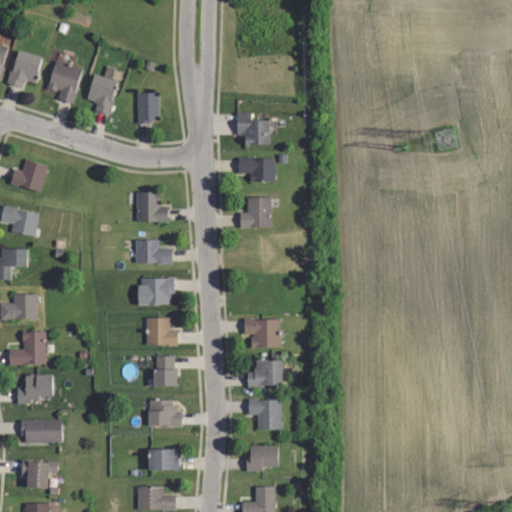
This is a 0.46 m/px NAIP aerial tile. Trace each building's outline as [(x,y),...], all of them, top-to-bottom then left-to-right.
[(21,89),(6,84),(16,54),(42,63),(35,84),(24,81),(21,89)] [(70,104),(58,99),(61,91),(57,89),(56,92),(47,89),(48,86),(46,86),(55,62),(67,66),(67,65),(72,66),(71,68),(82,72),(70,104)] [(114,67),(112,76),(117,77),(111,98),(114,99),(111,114),(96,110),(98,102),(94,101),(95,99),(88,97),(94,72),(105,75),(108,65),(114,67)] [(137,123),(136,91),(157,91),(158,118),(151,118),(151,121),(148,122),(148,123),(137,123)] [(252,113),(251,121),(269,121),(269,145),(244,145),(244,133),(237,133),(237,113),(252,113)] [(272,180),(249,179),(249,173),(237,173),(237,157),(273,158),(272,180)] [(38,192),(9,183),(14,168),(21,170),(24,159),(46,166),(38,192)] [(166,222),(136,221),(136,191),(159,192),(158,206),(166,207),(166,222)] [(269,226),(238,226),(239,211),(246,211),(246,196),(269,196),(269,226)] [(34,237),(12,234),(13,225),(0,223),(2,209),(38,215),(34,237)] [(135,263),(134,241),(157,240),(157,249),(170,248),(171,262),(135,263)] [(10,281),(0,281),(0,267),(1,250),(27,251),(27,271),(10,270),(10,281)] [(167,304),(138,303),(139,287),(143,287),(144,279),(174,279),(173,291),(171,291),(171,293),(167,293),(167,304)] [(36,319),(0,319),(0,302),(15,302),(15,294),(36,294),(36,319)] [(176,344),(145,344),(145,317),(167,316),(167,329),(176,329),(176,344)] [(250,346),(250,337),(252,337),(252,333),(243,333),(243,318),(277,318),(277,346),(250,346)] [(44,363),(7,363),(7,348),(22,347),(22,340),(21,340),(20,330),(44,330),(44,363)] [(152,385),(152,369),(155,368),(155,357),(173,357),(173,369),(175,369),(175,385),(152,385)] [(281,384),(264,384),(264,388),(245,388),(246,374),(252,374),(252,373),(254,373),(254,360),(281,360),(281,384)] [(16,402),(16,386),(24,386),(24,373),(51,372),(52,394),(39,394),(39,398),(30,398),(30,402),(16,402)] [(176,404),(176,406),(177,406),(177,411),(182,411),(182,425),(147,424),(148,398),(172,399),(172,404),(176,404)] [(280,429),(256,429),(256,413),(247,413),(247,399),(280,399),(280,429)] [(63,443),(26,444),(26,437),(21,437),(21,421),(63,421),(63,443)] [(261,469),(245,469),(245,456),(247,456),(247,449),(245,449),(245,445),(276,444),(276,465),(261,465),(261,469)] [(149,449),(176,448),(176,454),(178,454),(178,469),(149,469),(149,449)] [(46,487),(26,486),(26,479),(23,479),(23,476),(20,476),(21,461),(56,462),(55,474),(46,474),(46,487)] [(175,510),(137,510),(137,485),(163,486),(163,494),(175,494),(175,510)] [(256,486),(275,486),(275,511),(243,511),(243,502),(256,502),(256,486)] [(26,511),(26,503),(49,503),(49,511),(26,511)]
